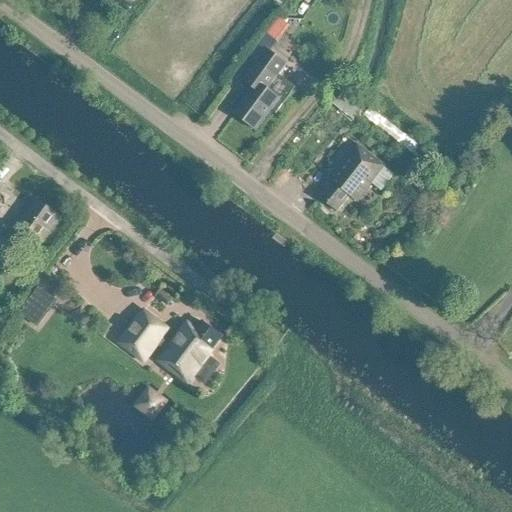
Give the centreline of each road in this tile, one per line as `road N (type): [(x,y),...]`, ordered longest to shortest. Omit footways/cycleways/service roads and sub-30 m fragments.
road 1 (tertiary): [(511,381),(0,0)]
road 2 (unclassified): [(0,139),(224,309)]
road 3 (track): [(248,187),(336,72),(364,0)]
